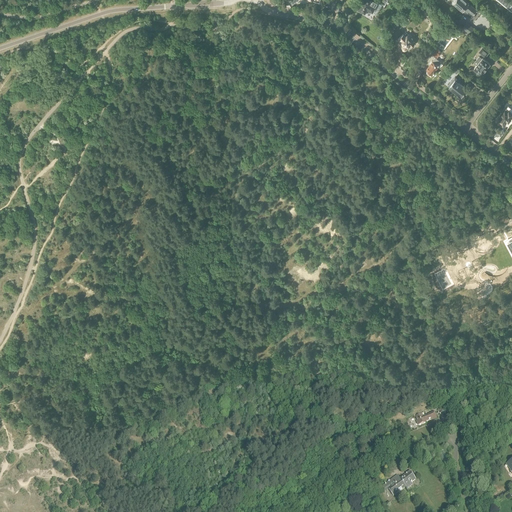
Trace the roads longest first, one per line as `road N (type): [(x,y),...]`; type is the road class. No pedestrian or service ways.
road 1 (track): [(173,511),(192,492),(215,490),(273,410),(309,380),(313,362),(287,317),(291,304),(409,246),(416,229),(412,191),(436,177),(427,142)]
road 2 (unknown): [(165,21),(214,30),(243,10),(336,33),(511,177)]
road 3 (unknown): [(101,47),(110,76),(103,110),(0,348)]
road 4 (residential): [(464,129),(338,27),(258,0)]
road 5 (unknown): [(172,0),(165,21),(131,22),(79,65),(31,47),(0,59)]
